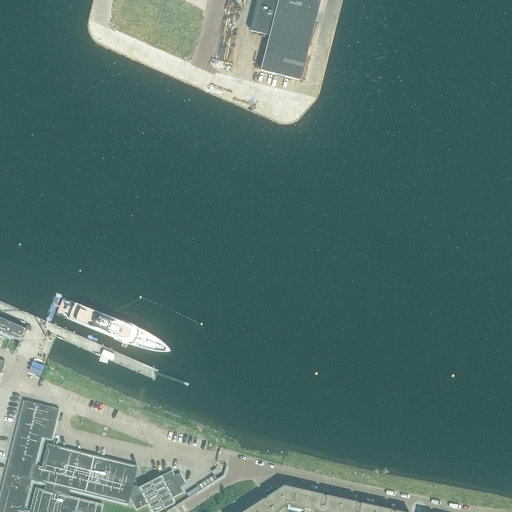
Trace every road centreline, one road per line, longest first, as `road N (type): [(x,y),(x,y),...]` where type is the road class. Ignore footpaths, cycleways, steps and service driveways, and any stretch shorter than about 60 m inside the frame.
road 1 (unclassified): [(328,0),(297,103),(285,108),(197,74)]
road 2 (unclassified): [(197,74),(102,33),(101,0)]
road 3 (unclassified): [(417,509),(291,479)]
road 4 (unclassified): [(291,479),(237,474),(180,511)]
